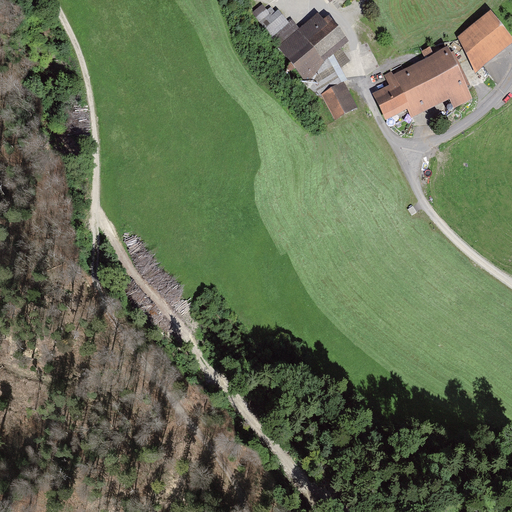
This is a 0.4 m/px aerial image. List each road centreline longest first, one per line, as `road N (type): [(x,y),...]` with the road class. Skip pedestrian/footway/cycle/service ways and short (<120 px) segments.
road 1 (track): [(94,220),(92,281),(246,511)]
road 2 (track): [(94,220),(90,96),(52,0)]
road 3 (track): [(186,418),(167,435),(143,426),(93,382),(60,387),(0,363)]
road 4 (track): [(511,283),(440,222),(397,154)]
road 5 (residential): [(511,77),(463,128),(397,154)]
